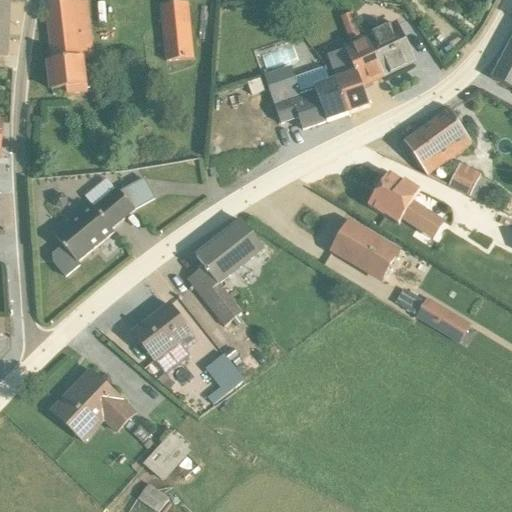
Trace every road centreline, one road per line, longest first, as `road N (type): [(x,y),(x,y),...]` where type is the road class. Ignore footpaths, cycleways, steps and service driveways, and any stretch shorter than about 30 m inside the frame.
road 1 (residential): [(38,360),(194,231),(458,83),(511,6)]
road 2 (residential): [(38,360),(28,325),(23,118),(35,0)]
